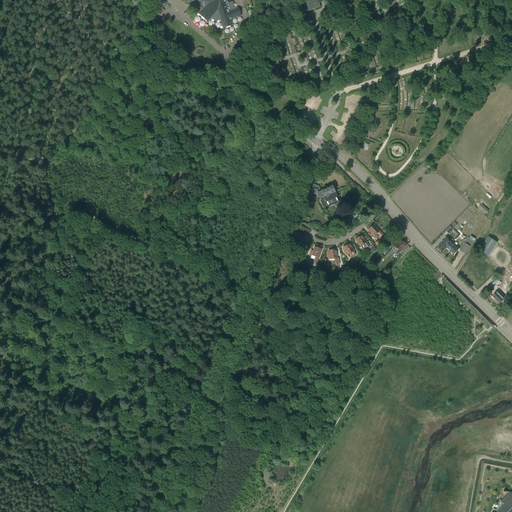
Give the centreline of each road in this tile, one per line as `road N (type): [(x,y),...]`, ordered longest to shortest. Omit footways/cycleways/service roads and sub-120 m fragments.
road 1 (residential): [(159,511),(317,142)]
road 2 (unclassified): [(317,142),(187,67),(159,42),(134,0)]
road 3 (unclassified): [(511,333),(386,202)]
